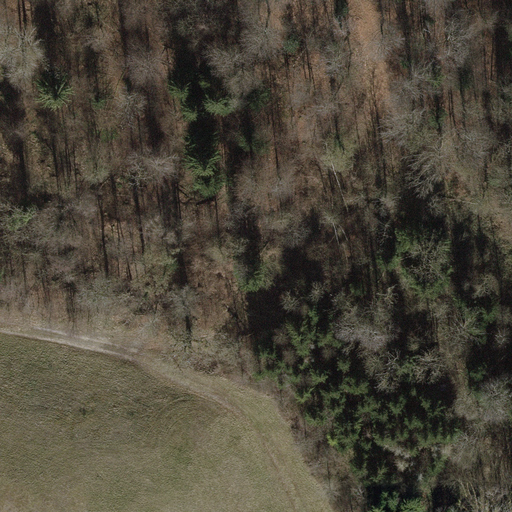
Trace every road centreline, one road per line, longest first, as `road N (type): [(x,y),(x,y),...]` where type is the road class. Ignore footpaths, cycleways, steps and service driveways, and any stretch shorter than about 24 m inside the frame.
road 1 (track): [(353,0),(376,97),(348,178),(276,282),(218,331),(94,338)]
road 2 (track): [(0,323),(94,338),(238,395),(284,464),(302,511)]
